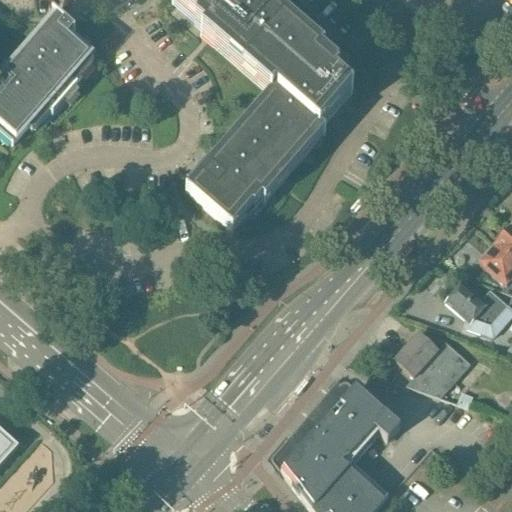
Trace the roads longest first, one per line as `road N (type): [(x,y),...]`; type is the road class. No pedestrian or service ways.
road 1 (residential): [(31,219),(53,250),(110,267),(191,249),(274,243),(307,215),(372,101),(414,49)]
road 2 (secondary): [(179,462),(493,117)]
road 3 (residential): [(99,0),(182,95),(186,141),(170,157),(92,157),(58,167),(40,182),(31,219)]
road 4 (tertiary): [(179,462),(0,305)]
